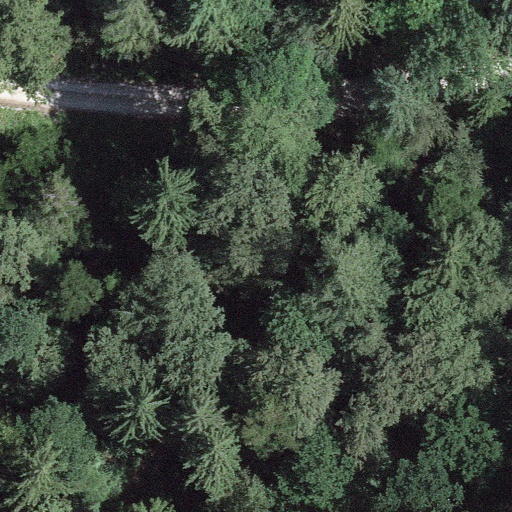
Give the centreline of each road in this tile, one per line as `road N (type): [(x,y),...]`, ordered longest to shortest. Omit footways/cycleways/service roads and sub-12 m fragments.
road 1 (track): [(511,71),(302,106),(72,90),(0,73)]
road 2 (track): [(137,511),(138,490),(321,285),(318,161),(302,106)]
